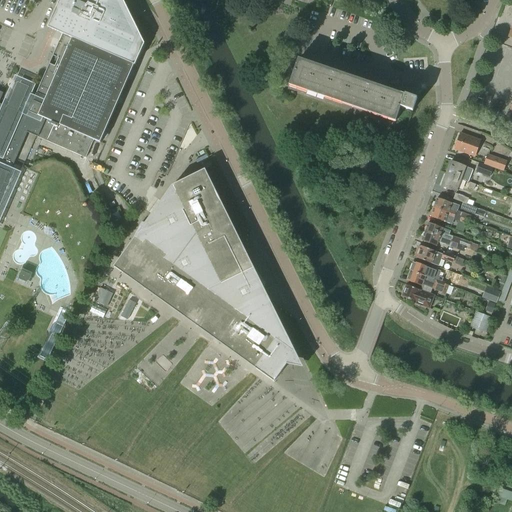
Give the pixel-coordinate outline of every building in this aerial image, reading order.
[(76,0),(62,33),(134,64),(144,43),(122,0),(76,0)] [(0,193),(3,187),(9,173),(13,165),(27,132),(36,136),(37,137),(41,139),(85,158),(93,140),(100,143),(134,64),(62,33),(60,38),(58,43),(52,56),(50,61),(49,64),(47,69),(31,104),(29,109),(26,116),(25,115),(23,114),(15,111),(15,110),(15,109),(15,108),(14,107),(13,107),(12,106),(11,107),(10,107),(10,108),(9,108),(2,105),(0,104),(0,100),(3,93),(0,92),(0,193)] [(395,94),(297,61),(289,84),(396,121),(400,107),(412,111),(417,98),(405,94),(404,95),(396,92),(395,94)] [(32,100),(35,89),(16,84),(13,95),(32,100)] [(460,134),(454,150),(474,157),(480,141),(460,134)] [(507,161),(487,154),(483,165),(503,171),(507,161)] [(391,170),(380,166),(381,164),(361,157),(356,171),(368,176),(365,184),(383,191),(391,170)] [(472,170),(450,161),(446,174),(461,180),(468,182),(472,170)] [(474,171),(485,175),(488,167),(477,162),(474,171)] [(13,165),(9,173),(15,175),(18,167),(13,165)] [(295,352),(205,170),(172,186),(114,267),(274,382),(295,352)] [(446,174),(441,187),(456,192),(461,180),(446,174)] [(466,204),(468,199),(455,194),(453,199),(462,203),(466,204)] [(451,204),(437,198),(433,208),(469,221),(470,216),(457,211),(459,206),(451,203),(451,204)] [(477,208),(466,204),(462,203),(460,209),(474,215),(477,208)] [(469,221),(433,208),(430,217),(445,223),(447,218),(467,225),(469,221)] [(116,226),(122,224),(118,215),(112,218),(116,226)] [(428,223),(424,232),(458,244),(460,239),(449,235),(450,231),(428,223)] [(438,242),(456,249),(458,244),(424,232),(421,241),(436,247),(438,242)] [(458,244),(464,247),(469,248),(471,243),(460,239),(458,244)] [(443,252),(442,254),(421,246),(419,251),(417,251),(415,256),(417,257),(416,258),(439,267),(442,259),(453,263),(455,257),(455,256),(443,252)] [(413,262),(410,271),(433,280),(435,277),(432,276),(431,276),(426,274),(428,268),(413,262)] [(496,270),(505,273),(508,266),(498,262),(496,270)] [(25,281),(29,274),(21,270),(18,278),(25,281)] [(436,281),(433,280),(410,271),(406,281),(421,286),(422,284),(426,286),(428,282),(435,285),(436,281)] [(442,294),(446,283),(439,280),(435,292),(442,294)] [(402,296),(416,302),(415,303),(429,309),(434,296),(406,285),(405,287),(404,286),(403,290),(404,291),(402,296)] [(94,301),(107,307),(113,294),(100,288),(94,301)] [(496,302),(499,293),(492,290),(488,299),(496,302)] [(503,304),(506,295),(501,293),(498,302),(503,304)] [(495,305),(488,302),(485,311),(492,314),(495,305)] [(475,311),(469,327),(485,333),(491,318),(475,311)] [(504,506),(506,500),(511,501),(511,497),(511,492),(498,488),(495,496),(493,502),(504,506)]
